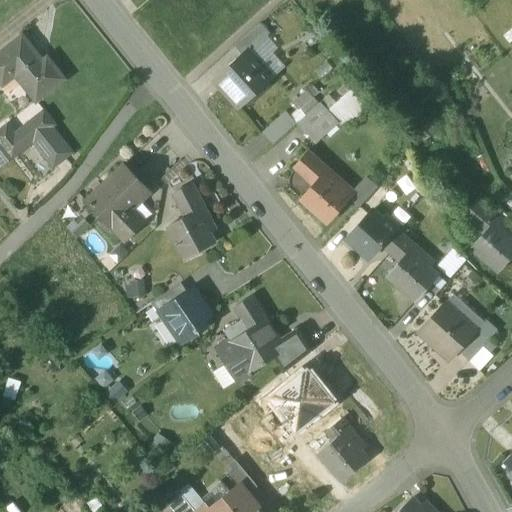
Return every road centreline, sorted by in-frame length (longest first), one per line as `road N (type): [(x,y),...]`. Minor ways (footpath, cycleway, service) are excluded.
road 1 (residential): [(452,446),(94,0)]
road 2 (track): [(0,257),(164,92)]
road 3 (residential): [(452,446),(349,511)]
